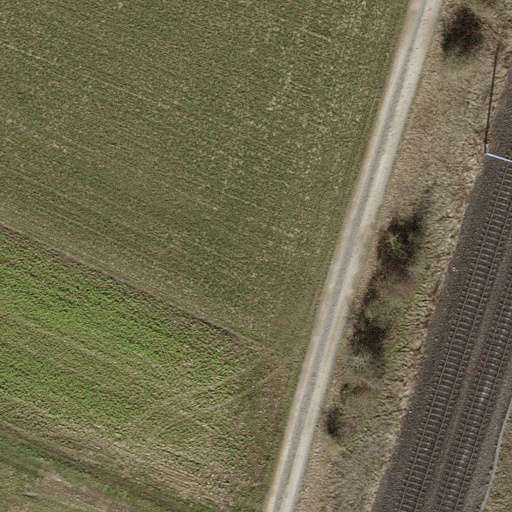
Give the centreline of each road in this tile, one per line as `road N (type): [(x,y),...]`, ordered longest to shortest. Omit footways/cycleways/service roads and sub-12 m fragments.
road 1 (track): [(285,511),(430,0)]
road 2 (track): [(0,415),(203,511)]
